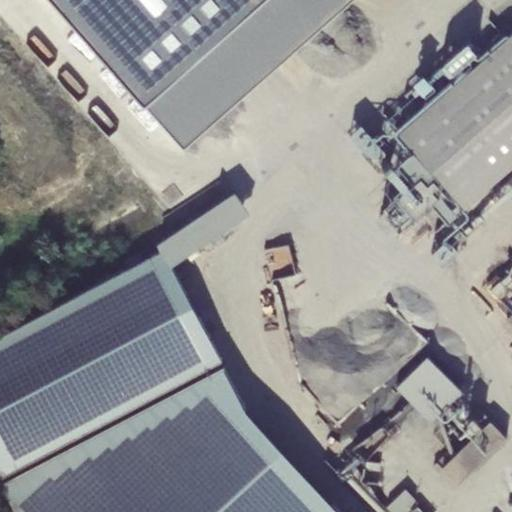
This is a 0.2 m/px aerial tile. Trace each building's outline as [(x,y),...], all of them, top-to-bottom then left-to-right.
[(54,0),(183,145),(347,0),(54,0)] [(511,31),(398,131),(465,207),(511,166),(511,31)] [(341,128),(373,163),(398,140),(381,122),(371,131),(356,115),(341,128)] [(162,250),(0,334),(0,476),(221,359),(171,265),(250,212),(235,190),(156,242),(162,250)] [(426,355),(396,386),(430,419),(460,388),(426,355)] [(340,511),(246,409),(221,359),(0,476),(0,479),(17,511),(340,511)] [(490,420),(442,467),(458,484),(507,437),(490,420)] [(404,489),(386,506),(392,511),(403,511),(415,501),(404,489)]
